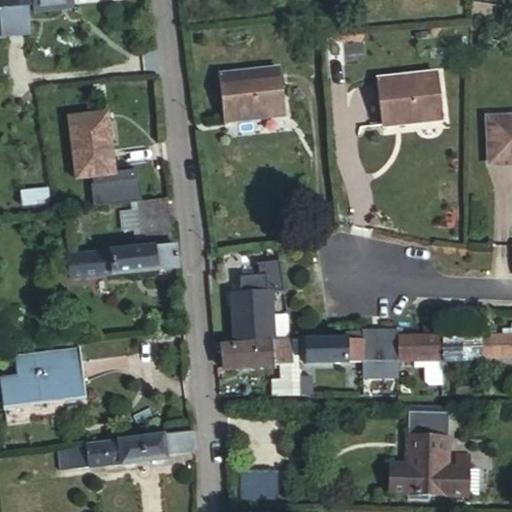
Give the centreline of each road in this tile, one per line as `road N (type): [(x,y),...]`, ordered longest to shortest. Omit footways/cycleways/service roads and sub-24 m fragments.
road 1 (unclassified): [(210,511),(162,0)]
road 2 (residential): [(511,294),(381,289)]
